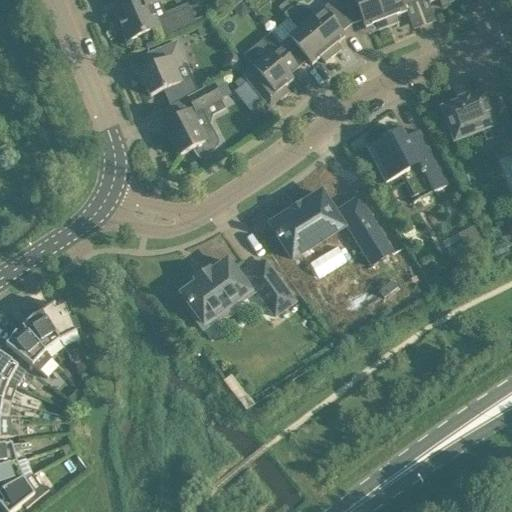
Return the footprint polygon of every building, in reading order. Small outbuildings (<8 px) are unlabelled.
[(158,0),(122,0),(126,9),(115,14),(127,43),(159,29),(156,22),(150,7),(160,3),(158,0)] [(300,4),(293,9),(300,17),(333,58),(342,51),(337,45),(346,38),(342,33),(351,26),(336,0),(335,0),(314,17),(308,10),(306,12),(300,4)] [(336,0),(351,26),(362,21),(365,29),(376,25),(379,32),(389,28),(377,0),(336,0)] [(377,0),(389,28),(399,24),(396,17),(407,13),(404,7),(415,3),(414,0),(377,0)] [(190,8),(156,22),(159,29),(163,39),(197,25),(190,8)] [(298,31),(280,46),(299,69),(308,61),(312,66),(321,59),(325,64),(333,58),(300,17),(293,9),(292,8),(284,15),(298,31)] [(299,69),(280,46),(272,36),(246,58),(253,67),(242,76),(247,82),(253,89),(255,92),(270,110),(289,94),(285,89),(294,81),(290,76),(299,69)] [(177,43),(161,50),(143,57),(148,69),(138,74),(142,86),(145,84),(151,97),(181,85),(175,71),(187,66),(177,43)] [(230,73),(239,70),(241,61),(234,55),(225,57),(223,67),(230,73)] [(247,82),(239,88),(248,99),(255,92),(253,89),(247,82)] [(194,110),(182,117),(164,126),(180,157),(193,150),(200,160),(215,151),(218,148),(219,144),(218,141),(202,110),(222,100),(214,85),(188,98),(194,110)] [(444,111),(447,120),(444,121),(442,125),(444,132),(449,134),(452,133),(455,141),(481,131),(487,146),(511,136),(511,131),(499,98),(486,104),(483,96),(444,111)] [(367,150),(386,185),(400,178),(414,204),(448,186),(433,158),(429,150),(419,132),(406,139),(401,129),(383,139),(384,142),(367,150)] [(289,215),(271,226),(277,236),(276,237),(279,241),(280,241),(293,260),(343,229),(342,228),(345,225),(338,214),(335,216),(321,195),(303,206),(300,207),(302,210),(293,215),(291,213),(289,214),(289,215)] [(358,199),(337,213),(338,214),(345,224),(345,225),(372,268),(373,267),(371,264),(390,252),(392,255),(393,255),(358,199)] [(295,303),(277,279),(266,263),(246,278),(242,282),(227,262),(211,274),(208,271),(195,280),(198,284),(182,295),(194,312),(191,314),(203,331),(218,320),(220,321),(221,321),(223,321),(225,320),(229,319),(230,318),(232,317),(233,316),(235,314),(236,313),(237,311),(237,310),(238,308),(238,305),(256,292),(275,318),(295,303)] [(379,293),(384,300),(398,288),(393,281),(379,293)] [(41,315),(43,319),(65,351),(84,341),(83,338),(75,320),(71,321),(65,307),(55,311),(53,307),(41,315)] [(22,330),(25,333),(52,361),(65,351),(43,319),(35,323),(33,320),(22,330)] [(52,361),(25,333),(18,339),(15,336),(6,347),(22,360),(40,373),(52,361)] [(0,381),(17,389),(26,393),(33,380),(26,374),(10,364),(0,356),(0,381)] [(231,376),(224,381),(242,404),(246,410),(248,409),(254,405),(247,395),(231,376)] [(0,401),(12,405),(17,389),(0,381),(0,401)] [(0,420),(9,421),(12,405),(0,401),(0,420)] [(9,421),(0,420),(0,439),(9,438),(9,421)] [(0,470),(26,462),(21,446),(0,448),(0,470)] [(0,495),(32,477),(26,462),(0,470),(0,495)] [(32,477),(0,495),(0,498),(3,505),(0,507),(3,511),(16,511),(24,506),(26,510),(42,497),(44,495),(32,477)]
